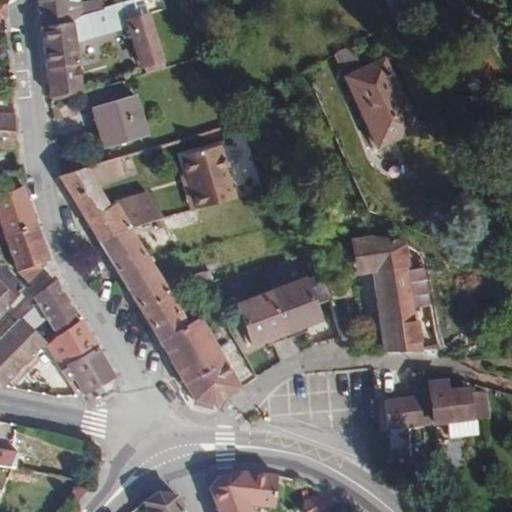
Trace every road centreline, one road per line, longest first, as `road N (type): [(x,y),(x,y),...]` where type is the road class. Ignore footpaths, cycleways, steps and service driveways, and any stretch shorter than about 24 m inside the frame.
road 1 (residential): [(22,0),(48,205),(133,376)]
road 2 (residential): [(210,437),(261,384),(312,361),(408,360),(489,385)]
road 3 (secondary): [(250,444),(340,472),(393,511)]
road 4 (tertiary): [(0,401),(121,429)]
